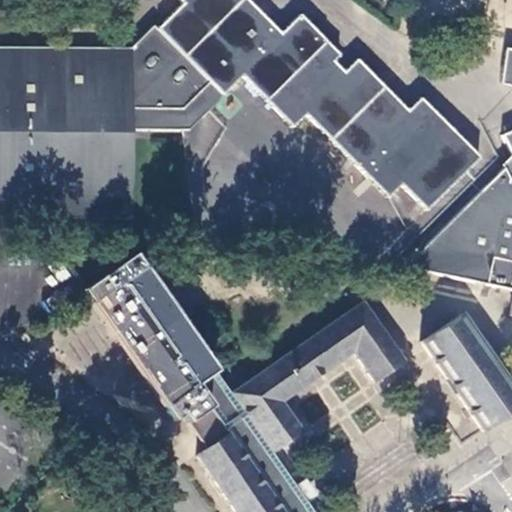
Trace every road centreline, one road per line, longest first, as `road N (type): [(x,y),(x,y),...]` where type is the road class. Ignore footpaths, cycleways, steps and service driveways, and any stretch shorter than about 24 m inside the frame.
road 1 (residential): [(185,511),(119,432),(0,350)]
road 2 (residential): [(511,498),(489,471),(469,469),(407,511)]
